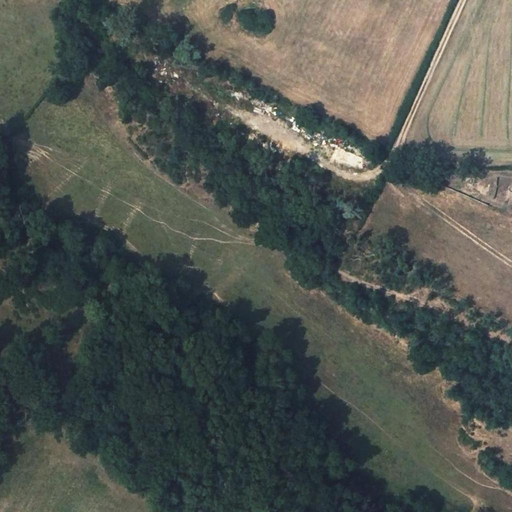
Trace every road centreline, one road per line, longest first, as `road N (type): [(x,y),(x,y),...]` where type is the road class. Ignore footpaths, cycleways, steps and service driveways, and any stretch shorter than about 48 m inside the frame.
road 1 (track): [(203,311),(256,254),(300,249),(511,340)]
road 2 (track): [(511,265),(389,175),(389,158),(462,0)]
